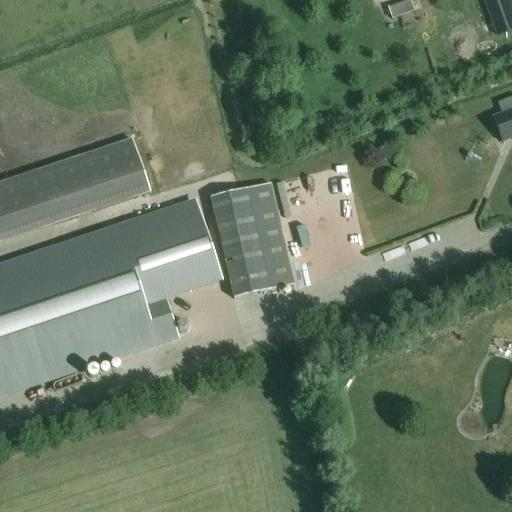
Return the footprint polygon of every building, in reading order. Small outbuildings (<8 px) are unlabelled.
[(372,0),(376,9),(400,0),(372,0)] [(417,12),(412,0),(388,9),(392,21),(417,12)] [(483,0),(484,0),(498,38),(511,33),(511,12),(507,0),(483,0)] [(511,112),(492,121),(502,145),(511,140),(511,112)] [(389,138),(377,157),(392,166),(404,148),(389,138)] [(131,141),(0,183),(0,245),(149,196),(131,141)] [(210,199),(234,301),(293,287),(270,185),(210,199)] [(0,269),(0,396),(5,395),(52,379),(63,375),(157,344),(174,338),(162,301),(220,281),(210,252),(198,214),(195,205),(119,230),(63,249),(0,269)] [(511,319),(498,315),(492,333),(511,339),(511,319)]
